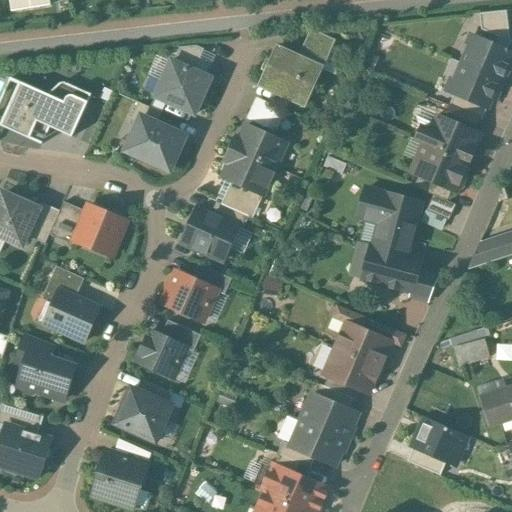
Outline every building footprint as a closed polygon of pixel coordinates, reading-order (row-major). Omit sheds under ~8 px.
[(507,11),(480,14),(482,30),(499,37),(495,47),(507,52),(511,41),(511,40),(510,40),(507,11)] [(333,42),(312,32),(307,45),(328,54),(333,42)] [(495,47),(482,41),(470,46),(462,64),(503,82),(511,61),(511,54),(507,52),(495,47)] [(328,54),(307,45),(301,58),(322,68),(328,54)] [(197,46),(180,48),(174,62),(194,71),(204,49),(197,46)] [(301,58),(278,48),(261,86),(304,106),(322,68),(301,58)] [(174,62),(172,61),(155,97),(195,115),(211,79),(194,71),(174,62)] [(503,82),(462,64),(454,82),(459,84),(455,94),(488,108),(494,93),(498,95),(503,82)] [(47,95),(20,82),(1,126),(30,139),(33,132),(38,122),(50,127),(72,137),(91,95),(66,83),(64,83),(61,84),(60,84),(49,94),(47,95)] [(488,108),(455,94),(449,107),(478,119),(482,121),(488,108)] [(275,106),(256,97),(246,119),(265,127),(275,106)] [(162,113),(139,103),(131,121),(138,125),(142,117),(157,124),(162,113)] [(284,110),(275,106),(265,127),(275,132),(284,110)] [(478,119),(451,107),(445,120),(473,132),(478,119)] [(445,120),(436,116),(430,130),(423,127),(417,140),(424,144),(468,163),(480,135),(473,132),(445,120)] [(157,124),(142,117),(138,125),(131,140),(132,140),(127,151),(138,155),(137,156),(159,165),(170,170),(174,159),(175,159),(185,137),(157,124)] [(50,127),(38,122),(33,132),(45,137),(50,127)] [(287,144),(246,126),(238,144),(235,142),(233,148),(276,168),(287,144)] [(468,163),(424,144),(412,173),(419,176),(452,190),(456,192),(468,163)] [(276,168),(233,148),(229,155),(232,157),(223,177),(233,181),(264,195),(276,168)] [(452,190),(419,176),(415,187),(434,196),(447,201),(452,190)] [(264,195),(233,181),(222,205),(249,217),(253,219),(264,195)] [(421,204),(366,189),(359,218),(380,223),(373,247),(373,249),(405,258),(405,256),(407,256),(421,204)] [(13,198),(4,194),(1,195),(2,195),(0,198),(0,235),(21,245),(21,246),(24,244),(27,236),(38,211),(39,211),(37,209),(28,205),(27,203),(25,204),(16,199),(15,197),(13,198)] [(447,201),(434,196),(427,211),(449,221),(456,205),(447,201)] [(87,212),(64,202),(60,211),(50,235),(51,236),(56,226),(77,235),(87,212)] [(222,205),(217,202),(211,214),(239,226),(238,227),(244,230),(249,217),(222,205)] [(60,211),(41,203),(38,208),(37,209),(39,211),(38,211),(27,236),(46,244),(50,235),(60,211)] [(127,222),(89,206),(87,212),(77,235),(74,241),(112,257),(127,222)] [(211,214),(198,208),(182,244),(223,262),(238,227),(239,226),(211,214)] [(511,232),(480,243),(468,269),(511,254),(511,232)] [(372,247),(360,244),(356,257),(368,261),(372,247)] [(405,258),(373,249),(373,247),(372,247),(368,261),(364,279),(411,292),(412,292),(421,260),(407,256),(405,256),(405,258)] [(440,276),(418,271),(421,260),(407,256),(421,260),(412,292),(411,292),(410,296),(429,301),(440,276)] [(232,279),(199,265),(192,279),(217,290),(217,291),(225,295),(232,279)] [(85,279),(57,267),(48,286),(76,298),(85,279)] [(192,279),(177,272),(163,304),(203,321),(217,291),(217,290),(192,279)] [(76,298),(48,286),(42,300),(53,304),(44,325),(84,342),(100,308),(76,298)] [(368,319),(353,313),(348,324),(363,331),(368,319)] [(201,336),(168,321),(162,336),(187,347),(186,348),(194,352),(201,336)] [(348,324),(347,324),(336,348),(380,367),(391,343),(363,331),(348,324)] [(487,327),(452,338),(461,367),(497,356),(487,327)] [(162,336),(151,331),(147,339),(140,354),(141,354),(137,362),(173,378),(186,348),(187,347),(162,336)] [(10,337),(0,334),(0,358),(2,359),(10,337)] [(54,345),(26,334),(21,352),(28,355),(29,354),(49,360),(54,345)] [(380,367),(336,348),(325,374),(329,376),(362,390),(369,393),(380,367)] [(49,360),(29,354),(28,355),(18,386),(22,387),(24,392),(33,395),(38,392),(64,401),(74,368),(49,360)] [(362,390),(329,376),(324,387),(353,399),(357,401),(362,390)] [(173,393),(144,380),(139,391),(168,404),(173,393)] [(353,399),(324,387),(320,385),(316,396),(349,410),(353,399)] [(139,391),(132,388),(115,424),(156,442),(172,406),(139,391)] [(511,388),(481,398),(490,427),(511,419),(511,388)] [(316,396),(312,395),(301,420),(349,441),(352,433),(350,432),(358,414),(349,410),(316,396)] [(44,417),(2,404),(0,409),(0,424),(5,427),(6,425),(38,436),(44,417)] [(456,461),(466,435),(424,417),(414,442),(415,443),(448,457),(456,461)] [(349,441),(301,420),(290,445),(290,446),(315,457),(336,466),(343,448),(345,449),(349,441)] [(38,436),(6,425),(5,427),(0,443),(0,465),(39,478),(51,440),(38,436)] [(142,450),(122,440),(117,456),(138,463),(142,450)] [(315,457),(290,446),(290,445),(283,442),(278,454),(279,455),(300,464),(310,468),(315,457)] [(448,457),(415,443),(407,461),(441,476),(448,457)] [(511,447),(502,450),(505,466),(511,464),(511,447)] [(151,454),(142,450),(138,463),(147,466),(151,454)] [(117,456),(106,453),(93,494),(134,507),(148,466),(138,463),(117,456)] [(300,464),(279,455),(275,466),(295,475),(300,464)] [(275,466),(273,465),(262,491),(265,492),(311,511),(317,511),(328,489),(295,475),(275,466)] [(208,481),(200,491),(212,502),(221,492),(208,481)] [(311,511),(265,492),(257,511),(260,511),(261,511),(262,511),(311,511)]
